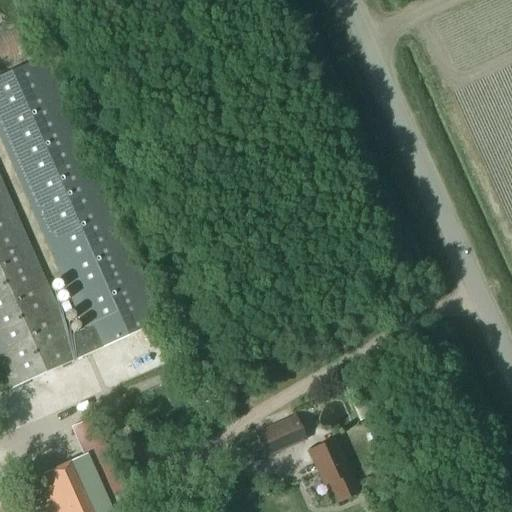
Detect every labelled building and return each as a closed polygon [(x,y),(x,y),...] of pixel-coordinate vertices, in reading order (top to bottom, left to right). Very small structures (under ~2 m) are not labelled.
[(0,75),(44,56),(31,26),(0,40),(0,75)] [(0,360),(14,393),(163,326),(44,61),(0,80),(0,139),(87,333),(74,338),(0,173),(0,360)] [(164,327),(142,336),(146,345),(168,335),(164,327)] [(132,511),(104,449),(92,421),(70,431),(83,458),(35,480),(49,511),(132,511)] [(307,446),(297,422),(256,439),(266,463),(307,446)] [(356,494),(334,444),(307,456),(321,489),(329,485),(337,503),(356,494)]
